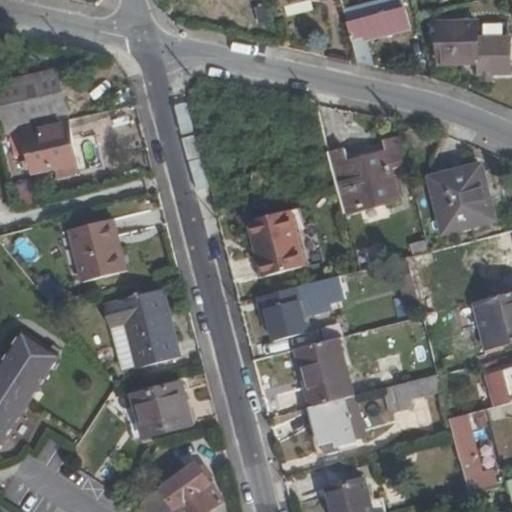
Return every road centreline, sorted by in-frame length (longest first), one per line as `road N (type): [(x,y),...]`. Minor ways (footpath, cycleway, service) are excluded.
road 1 (residential): [(268,511),(144,40)]
road 2 (residential): [(144,40),(462,115),(511,138)]
road 3 (residential): [(0,8),(144,40)]
